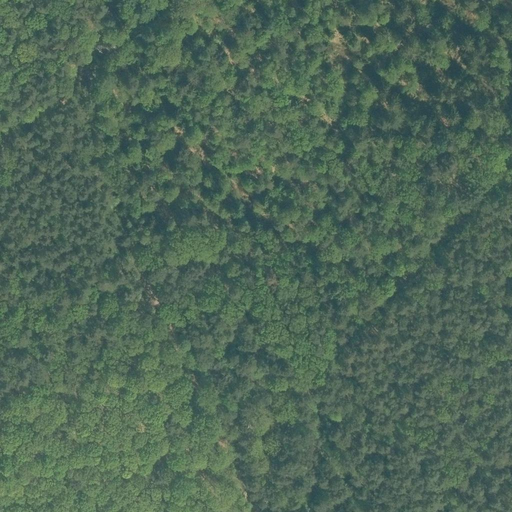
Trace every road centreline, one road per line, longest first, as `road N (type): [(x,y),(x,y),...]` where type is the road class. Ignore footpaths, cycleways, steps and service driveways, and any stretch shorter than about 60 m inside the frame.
road 1 (track): [(228,441),(511,166)]
road 2 (track): [(81,87),(106,176),(228,441)]
road 3 (track): [(173,0),(81,87)]
